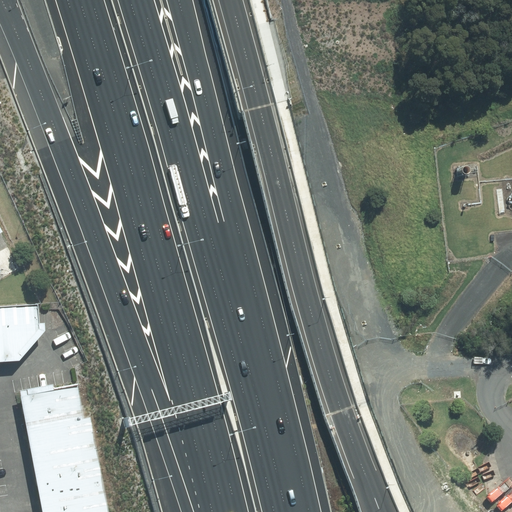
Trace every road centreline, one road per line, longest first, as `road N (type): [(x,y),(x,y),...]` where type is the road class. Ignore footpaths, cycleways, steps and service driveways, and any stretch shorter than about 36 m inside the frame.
road 1 (motorway): [(201,511),(1,0)]
road 2 (motorway): [(225,511),(191,336),(87,0)]
road 3 (motorway): [(140,0),(268,407)]
road 4 (motorway): [(186,0),(241,218),(268,407)]
road 5 (track): [(293,0),(324,121),(359,339),(374,378)]
